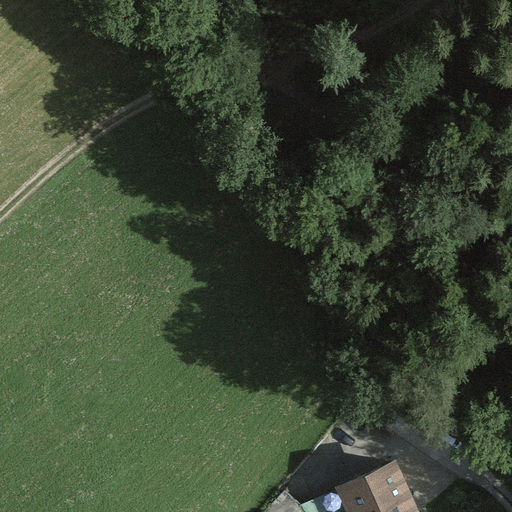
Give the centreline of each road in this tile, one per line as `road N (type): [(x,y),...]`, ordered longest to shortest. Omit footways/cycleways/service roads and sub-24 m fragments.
road 1 (track): [(511,364),(467,332),(412,273),(396,175),(380,148),(350,115),(306,86),(263,72)]
road 2 (track): [(382,403),(249,128),(194,80)]
road 3 (track): [(263,72),(194,80),(110,123),(0,215)]
road 4 (track): [(424,0),(263,72)]
